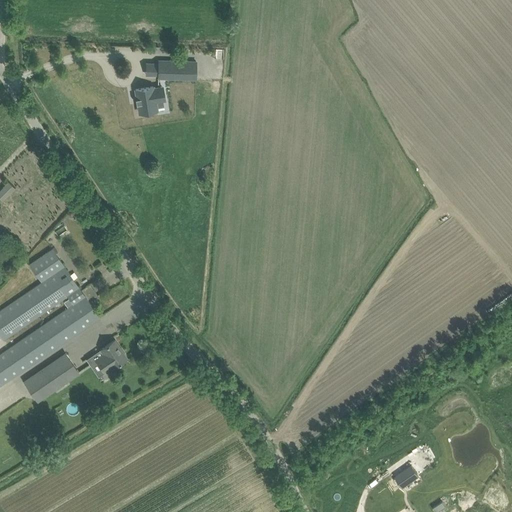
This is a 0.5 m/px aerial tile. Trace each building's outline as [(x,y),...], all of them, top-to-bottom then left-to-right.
[(159,60),(159,76),(196,77),(196,61),(159,60)] [(137,98),(136,98),(137,104),(138,103),(140,113),(150,111),(150,109),(157,108),(157,107),(164,106),(163,99),(165,99),(164,90),(159,90),(159,87),(154,88),(153,86),(136,89),(137,98)] [(9,181),(4,186),(10,193),(15,188),(9,181)] [(0,385),(5,382),(91,323),(100,317),(85,296),(83,298),(77,289),(79,287),(65,267),(56,254),(53,248),(30,264),(42,282),(0,311),(0,334),(3,339),(67,296),(69,298),(64,302),(68,308),(0,354),(0,385)] [(103,352),(94,358),(105,372),(105,374),(113,368),(119,364),(128,358),(122,350),(115,340),(115,339),(107,345),(101,349),(103,352)] [(66,353),(25,381),(38,400),(55,389),(52,385),(64,377),(67,381),(79,372),(66,353)] [(403,487),(419,476),(412,466),(396,477),(403,487)] [(443,501),(433,508),(435,511),(436,511),(446,506),(443,501)]
